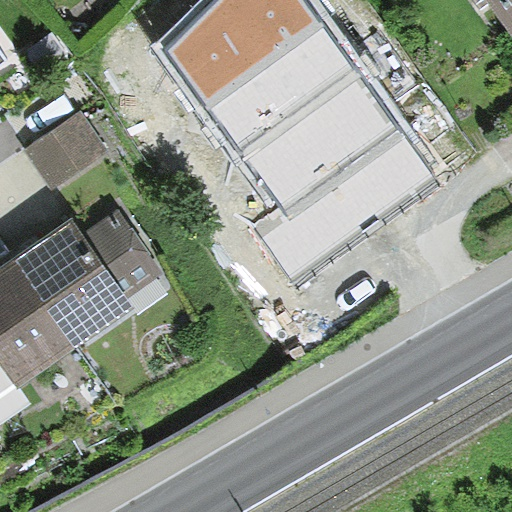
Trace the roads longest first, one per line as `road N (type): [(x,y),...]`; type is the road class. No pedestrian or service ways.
road 1 (primary): [(162,511),(511,312)]
road 2 (unknown): [(457,343),(422,276),(422,226),(444,191),(511,123)]
